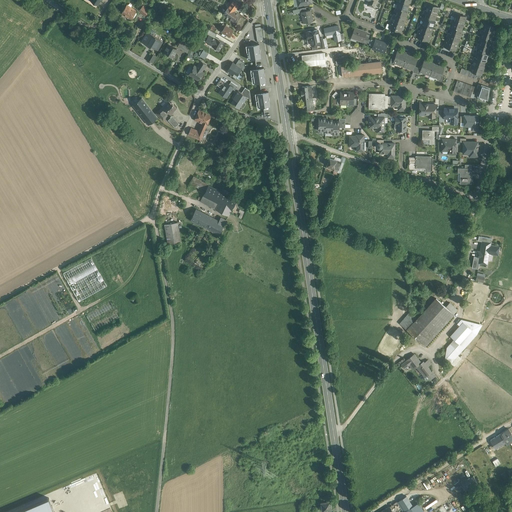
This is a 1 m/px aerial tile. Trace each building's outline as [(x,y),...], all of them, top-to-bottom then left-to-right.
[(400,1),(397,0),(396,4),(399,5),(398,8),(407,11),(408,7),(407,7),(409,4),(400,1)] [(438,6),(427,2),(426,6),(429,7),(427,10),(436,13),(437,13),(438,9),(437,9),(438,6)] [(127,4),(122,12),(131,18),(136,10),(127,4)] [(236,7),(244,13),(246,10),(238,4),(236,7)] [(149,10),(143,5),(139,9),(145,15),(149,10)] [(228,7),(224,13),(229,16),(229,17),(236,22),(241,15),(234,10),(233,11),(228,7)] [(398,8),(396,7),(394,11),(397,12),(396,15),(405,18),(407,14),(406,14),(407,11),(398,8)] [(306,10),(302,11),(302,12),(304,23),(313,21),(310,9),(306,10)] [(427,10),(425,9),(423,13),(426,14),(425,17),(434,20),(435,16),(436,13),(427,10)] [(466,15),(455,12),(453,15),(456,16),(455,20),(463,23),(464,23),(465,19),(466,15)] [(396,15),(393,14),(392,18),(395,19),(394,22),(402,25),(403,25),(404,21),(403,21),(405,18),(396,15)] [(425,17),(423,16),(422,20),(425,21),(424,24),(432,27),(433,27),(434,24),(433,23),(435,20),(425,17)] [(455,20),(452,19),(451,22),(454,23),(453,26),(462,30),(463,26),(462,26),(463,23),(455,20)] [(394,22),(391,21),(388,28),(400,32),(402,28),(401,28),(402,25),(394,22)] [(495,26),(484,22),(483,26),(486,27),(485,30),(493,33),(494,33),(495,29),(494,29),(495,26)] [(424,24),(421,23),(420,27),(422,28),(421,31),(430,34),(432,30),(431,30),(432,27),(424,24)] [(233,29),(225,25),(224,27),(221,25),(219,29),(222,30),(221,32),(229,36),(233,29)] [(338,25),(324,28),(325,35),(333,33),(335,41),(341,40),(340,34),(338,25)] [(453,26),(451,26),(449,30),(452,30),(451,34),(460,37),(461,33),(462,30),(453,26)] [(366,32),(354,28),(351,38),(363,42),(365,37),(365,35),(366,32)] [(485,30),(482,29),(480,33),(483,34),(482,37),(491,40),(492,36),(493,33),(485,30)] [(316,44),(313,30),(306,32),(307,39),(310,38),(312,45),(316,44)] [(421,31),(418,30),(416,37),(428,41),(429,37),(430,34),(421,31)] [(156,36),(149,32),(147,35),(146,35),(144,38),(145,39),(143,42),(147,45),(148,44),(157,49),(162,42),(159,40),(159,39),(156,37),(156,36)] [(451,34),(448,33),(447,37),(450,38),(449,40),(457,43),(458,44),(459,40),(458,40),(460,37),(451,34)] [(214,38),(209,34),(205,41),(211,44),(214,38)] [(482,37),(480,36),(479,40),(482,41),(481,44),(489,47),(490,47),(491,43),(492,40),(491,40),(482,37)] [(223,42),(216,38),(214,38),(211,44),(213,45),(212,46),(219,49),(223,42)] [(390,43),(376,38),(373,49),(386,53),(390,43)] [(449,40),(446,39),(444,46),(455,50),(457,46),(456,46),(457,43),(449,40)] [(191,47),(185,43),(181,48),(188,52),(191,47)] [(481,44),(478,43),(477,46),(480,47),(478,51),(487,54),(489,50),(488,50),(489,47),(481,44)] [(177,49),(168,44),(164,51),(173,56),(177,49)] [(258,44),(245,46),(247,59),(260,58),(258,44)] [(208,53),(203,50),(199,55),(205,59),(208,53)] [(478,51),(477,50),(475,54),(478,55),(477,58),(486,61),(487,57),(488,54),(487,54),(478,51)] [(407,55),(397,51),(394,59),(393,62),(403,65),(407,55)] [(157,56),(151,53),(147,59),(153,63),(157,56)] [(324,53),(315,54),(315,59),(316,65),(317,68),(326,67),(324,53)] [(403,65),(403,66),(413,69),(413,70),(415,66),(417,59),(407,55),(403,65)] [(477,58),(474,57),(473,61),(476,62),(475,65),(483,68),(484,68),(485,64),(484,64),(486,61),(477,58)] [(239,59),(237,64),(242,68),(244,69),(245,67),(245,62),(239,59)] [(434,64),(423,60),(421,68),(420,71),(430,75),(434,64)] [(236,77),(242,68),(237,64),(233,61),(227,71),(236,77)] [(381,62),(341,66),(342,77),(382,72),(381,62)] [(444,68),(434,64),(430,75),(440,79),(441,75),(444,68)] [(475,65),(472,64),(471,67),(473,68),(472,72),(478,74),(481,75),(483,71),(482,71),(483,68),(475,65)] [(198,65),(197,67),(194,65),(192,68),(193,68),(189,74),(194,77),(198,80),(204,72),(203,72),(202,72),(201,70),(202,70),(203,68),(198,65)] [(263,68),(250,69),(252,83),(265,81),(263,68)] [(217,84),(222,88),(226,82),(221,78),(217,84)] [(231,81),(229,84),(233,87),(232,88),(235,90),(238,86),(231,81)] [(227,97),(232,88),(233,87),(229,84),(226,82),(222,88),(219,92),(227,97)] [(490,87),(481,84),(477,96),(488,100),(490,87)] [(304,101),(309,101),(313,100),(311,85),(302,86),(302,90),(301,91),(301,95),(303,95),(304,101)] [(247,97),(251,99),(249,91),(245,87),(241,93),(247,97)] [(241,93),(237,91),(232,99),(236,101),(234,106),(239,109),(247,97),(241,93)] [(268,92),(255,94),(256,107),(270,106),(268,92)] [(384,94),(369,94),(369,108),(384,108),(384,96),(384,94)] [(405,96),(391,96),(391,103),(391,106),(399,106),(399,110),(405,110),(405,96)] [(157,118),(142,98),(133,105),(148,125),(157,118)] [(163,106),(159,111),(159,110),(156,113),(163,120),(166,118),(166,114),(163,112),(165,109),(170,114),(174,111),(173,110),(176,108),(173,104),(172,105),(169,102),(164,107),(163,106)] [(451,118),(452,109),(452,108),(444,108),(444,110),(444,118),(451,118)] [(211,115),(199,110),(194,120),(207,125),(211,115)] [(478,116),(464,115),(464,116),(464,122),(464,125),(472,125),(472,129),(478,129),(478,122),(478,121),(478,116)] [(380,117),(369,117),(369,127),(372,127),(373,126),(378,126),(377,131),(384,131),(384,117),(380,117)] [(175,119),(171,123),(175,127),(179,123),(175,119)] [(199,131),(191,128),(188,134),(200,139),(205,128),(201,126),(199,131)] [(432,130),(422,130),(422,139),(430,139),(429,144),(434,144),(434,131),(434,130),(432,130)] [(358,135),(350,135),(349,144),(358,144),(358,150),(364,150),(364,134),(358,134),(358,135)] [(187,139),(176,164),(179,165),(190,140),(187,139)] [(466,141),(463,141),(463,142),(463,153),(464,153),(464,151),(471,151),(471,155),(477,156),(478,142),(466,141)] [(383,143),(377,143),(377,146),(378,147),(378,148),(380,149),(380,153),(384,153),(384,154),(384,153),(388,153),(388,157),(394,157),(394,143),(383,143)] [(456,144),(442,144),(442,150),(442,149),(450,149),(450,153),(456,153),(456,144)] [(431,156),(416,156),(416,157),(416,163),(416,170),(425,170),(431,170),(431,156)] [(340,161),(329,157),(327,165),(338,169),(341,162),(340,161)] [(465,167),(458,167),(458,172),(462,172),(461,182),(471,182),(472,167),(471,167),(465,167)] [(193,177),(190,184),(196,186),(199,180),(193,177)] [(209,185),(199,180),(196,186),(205,191),(209,185)] [(237,199),(209,185),(205,191),(200,201),(229,216),(237,199)] [(211,217),(196,209),(190,220),(205,228),(211,217)] [(219,221),(211,217),(205,228),(219,235),(226,220),(220,217),(219,221)] [(178,222),(164,224),(168,246),(182,244),(178,222)] [(484,244),(482,252),(477,251),(476,257),(479,257),(478,265),(486,267),(489,253),(498,254),(499,247),(484,244)] [(93,257),(64,272),(76,296),(80,294),(82,299),(99,290),(96,284),(104,280),(93,257)] [(436,298),(413,323),(407,330),(425,346),(454,314),(436,298)] [(461,324),(451,336),(454,339),(447,347),(445,359),(450,363),(476,334),(482,325),(462,319),(459,323),(461,324)] [(406,360),(401,364),(405,368),(409,364),(412,367),(414,369),(416,367),(422,373),(425,377),(427,375),(432,372),(431,371),(427,366),(431,364),(428,360),(424,362),(423,361),(421,363),(414,354),(406,360)] [(436,376),(432,371),(431,371),(432,372),(427,375),(431,379),(436,376)] [(511,438),(511,434),(508,429),(499,435),(505,443),(511,438)] [(505,443),(499,435),(490,440),(496,449),(505,443)] [(498,458),(493,461),(496,466),(501,463),(498,458)] [(505,471),(500,473),(505,481),(509,479),(505,471)] [(473,476),(461,482),(466,492),(479,486),(473,476)] [(412,506),(406,496),(399,500),(406,510),(412,506)] [(330,500),(321,502),(322,510),(331,509),(331,508),(332,507),(331,505),(330,505),(330,500)] [(403,511),(404,511),(406,510),(399,500),(397,502),(400,507),(403,511)] [(412,506),(406,510),(404,511),(403,511),(424,511),(418,502),(412,506)] [(394,503),(389,507),(392,511),(398,508),(394,503)]
